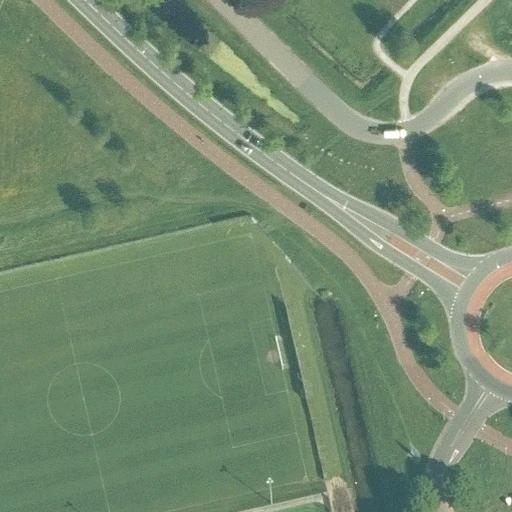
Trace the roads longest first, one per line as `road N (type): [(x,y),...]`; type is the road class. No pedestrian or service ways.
road 1 (residential): [(221,0),(364,128),(413,126),(479,74),(511,69)]
road 2 (tertiary): [(88,0),(211,112),(307,184)]
road 3 (tertiary): [(307,184),(433,280),(458,311)]
road 4 (tertiary): [(485,266),(447,256),(307,184)]
